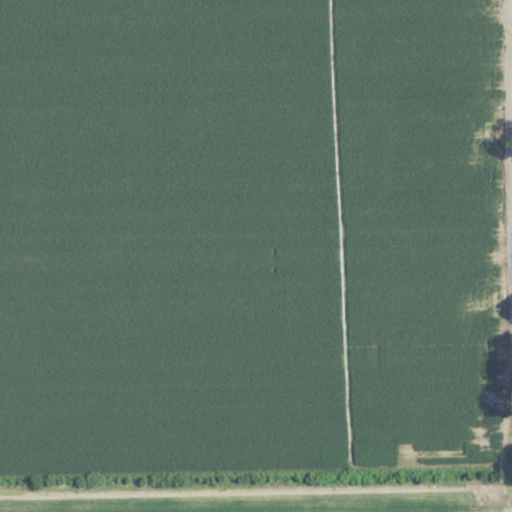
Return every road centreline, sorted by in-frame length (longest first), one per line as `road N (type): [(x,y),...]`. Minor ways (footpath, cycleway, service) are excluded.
road 1 (track): [(511,490),(0,495)]
road 2 (residential): [(511,456),(510,0)]
